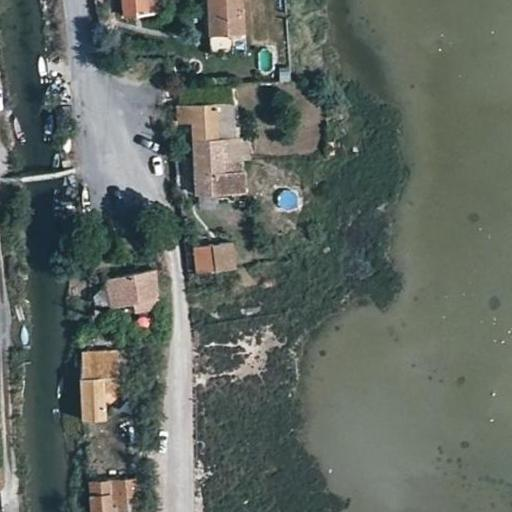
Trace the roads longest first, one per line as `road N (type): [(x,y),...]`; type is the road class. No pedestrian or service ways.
road 1 (unclassified): [(131,167),(161,217),(174,269),(181,511)]
road 2 (unclassified): [(0,317),(13,511)]
road 3 (unclassified): [(131,167),(84,69),(74,0)]
